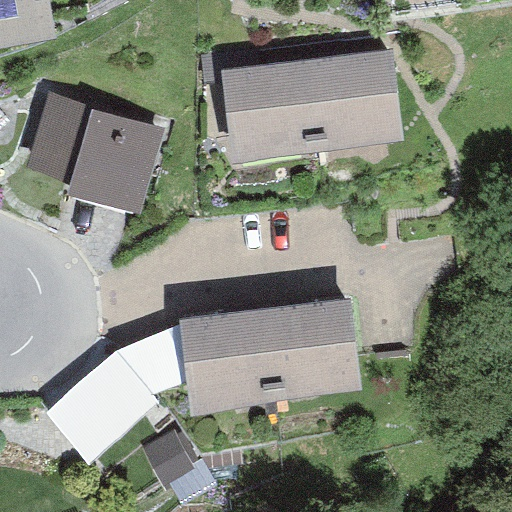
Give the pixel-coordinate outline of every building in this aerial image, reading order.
[(49,0),(0,0),(0,30),(53,21),(49,0)] [(305,47),(315,137),(402,127),(392,37),(305,47)] [(315,137),(305,47),(220,57),(230,147),(315,137)] [(165,120),(89,94),(87,99),(48,85),(26,151),(66,165),(64,169),(139,195),(165,120)] [(264,293),(275,386),(359,376),(348,283),(264,293)] [(275,386),(264,293),(178,302),(180,317),(186,369),(189,395),(275,386)] [(180,317),(168,320),(186,369),(180,317)] [(150,387),(186,369),(168,320),(116,341),(44,398),(86,453),(155,397),(150,387)] [(173,426),(143,445),(162,476),(192,457),(173,426)]
